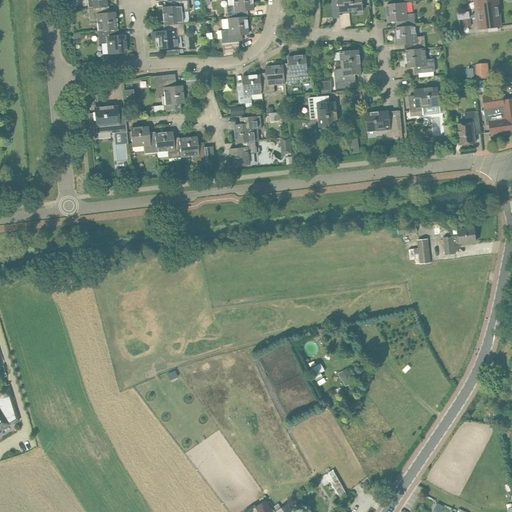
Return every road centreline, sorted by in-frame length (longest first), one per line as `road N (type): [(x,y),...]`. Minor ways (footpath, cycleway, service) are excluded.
road 1 (unclassified): [(69,209),(476,163)]
road 2 (tertiary): [(388,511),(474,377),(511,234)]
road 3 (residential): [(388,91),(372,38),(312,34),(272,14)]
road 4 (residential): [(69,209),(55,74)]
